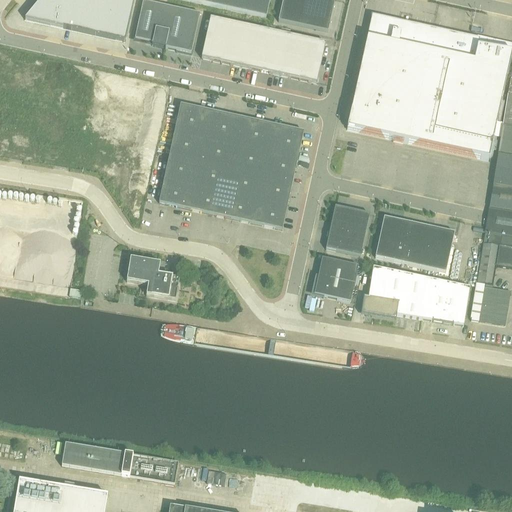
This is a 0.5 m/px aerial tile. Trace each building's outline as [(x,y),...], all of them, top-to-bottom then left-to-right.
[(134,0),(41,0),(24,21),(125,43),(134,0)] [(227,10),(228,0),(208,0),(207,6),(227,10)] [(246,15),(249,0),(228,0),(227,10),(246,15)] [(249,0),(246,15),(266,19),(270,0),(249,0)] [(283,0),(278,23),(327,34),(334,0),(283,0)] [(193,45),(200,16),(143,3),(134,41),(152,45),(152,47),(164,50),(164,51),(165,51),(165,50),(176,52),(176,53),(177,53),(191,56),(194,46),(194,45),(193,45)] [(511,45),(477,37),(476,40),(371,18),(346,131),(488,162),(511,53),(511,45)] [(230,24),(210,20),(201,60),(221,64),(230,24)] [(221,64),(240,68),(249,28),(230,24),(221,64)] [(240,68),(260,73),(269,33),(249,28),(240,68)] [(260,73),(279,77),(288,37),(269,33),(260,73)] [(279,77),(299,81),(308,41),(288,37),(279,77)] [(299,81),(316,85),(325,45),(308,41),(299,81)] [(0,135),(116,161),(131,91),(0,62),(0,135)] [(511,79),(510,79),(502,127),(511,128),(511,79)] [(180,106),(163,184),(159,205),(282,232),(292,184),(303,133),(180,106)] [(511,128),(502,127),(498,153),(511,155),(511,128)] [(511,155),(498,153),(492,186),(511,189),(511,188),(511,155)] [(511,189),(492,186),(483,245),(511,249),(511,189)] [(327,240),(325,251),(360,258),(369,216),(335,208),(329,235),(327,235),(326,240),(327,240)] [(401,223),(384,219),(375,259),(445,275),(454,234),(411,225),(411,224),(401,222),(401,223)] [(511,270),(511,249),(483,245),(477,284),(476,284),(470,319),(471,320),(471,322),(504,327),(509,297),(507,293),(497,292),(497,291),(492,290),(496,268),(511,270)] [(358,268),(322,260),(314,296),(350,304),(358,268)] [(130,261),(126,283),(148,287),(146,297),(175,302),(179,280),(158,276),(159,271),(152,270),(153,264),(130,261)] [(378,300),(363,298),(360,316),(395,321),(396,317),(431,323),(453,326),(463,328),(469,289),(373,269),(371,280),(381,281),(378,300)] [(66,447),(62,468),(175,486),(178,465),(66,447)] [(206,484),(224,488),(226,476),(209,473),(206,484)] [(102,511),(105,498),(21,484),(15,511),(102,511)]
